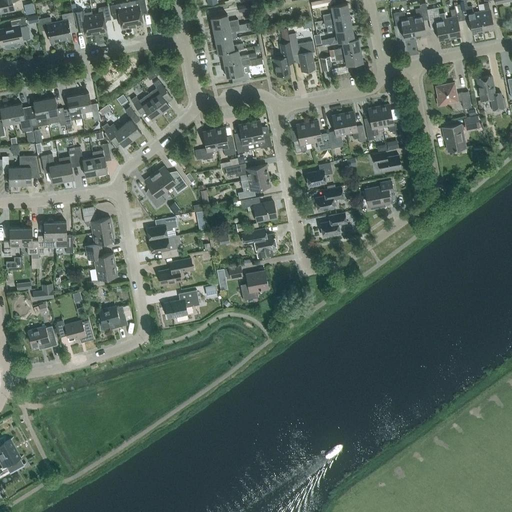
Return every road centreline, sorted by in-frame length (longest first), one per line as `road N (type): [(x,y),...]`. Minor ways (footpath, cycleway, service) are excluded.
road 1 (residential): [(279,107),(302,260),(323,269),(427,204),(433,190),(412,74)]
road 2 (residential): [(6,376),(100,358),(141,338),(145,320),(120,190)]
road 3 (residential): [(184,37),(0,67)]
road 4 (residential): [(0,203),(120,190)]
road 5 (residential): [(120,190),(126,170),(200,104)]
